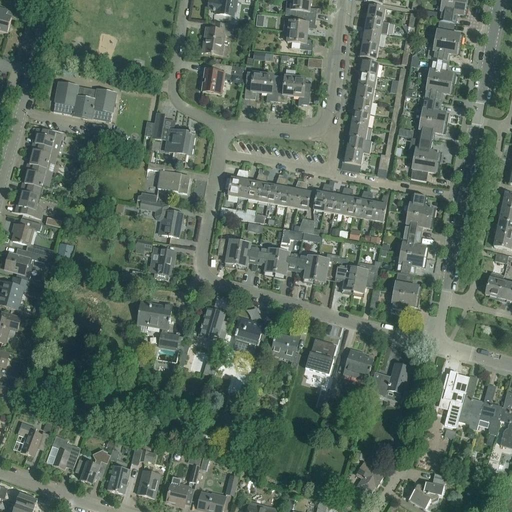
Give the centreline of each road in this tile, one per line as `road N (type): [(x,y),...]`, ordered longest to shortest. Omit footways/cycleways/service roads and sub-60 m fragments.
road 1 (residential): [(436,347),(209,283),(201,271),(219,157)]
road 2 (residential): [(505,127),(469,305)]
road 3 (residential): [(436,347),(462,201)]
road 4 (residential): [(224,130),(187,96),(193,0)]
road 5 (residential): [(462,201),(328,175)]
road 6 (residential): [(329,129),(344,0)]
road 7 (residential): [(477,120),(499,0)]
